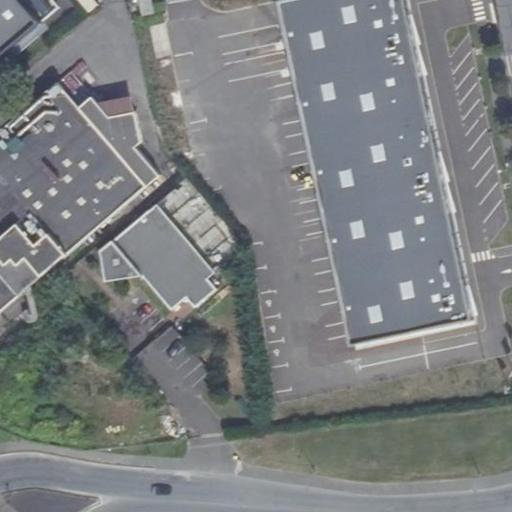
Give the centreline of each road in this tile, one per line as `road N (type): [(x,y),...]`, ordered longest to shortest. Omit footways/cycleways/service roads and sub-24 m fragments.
road 1 (unclassified): [(208,503),(317,511),(511,501)]
road 2 (unclassified): [(208,503),(45,471),(0,475)]
